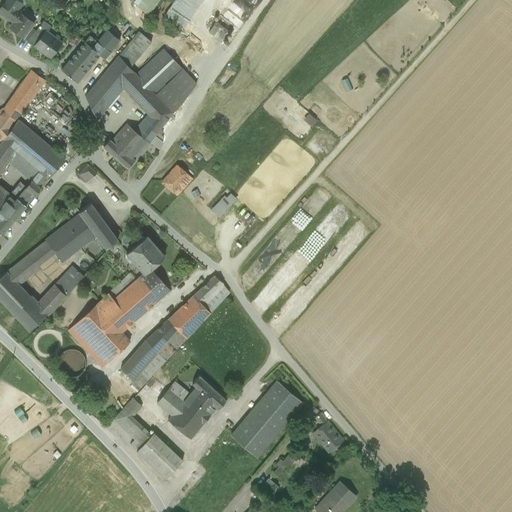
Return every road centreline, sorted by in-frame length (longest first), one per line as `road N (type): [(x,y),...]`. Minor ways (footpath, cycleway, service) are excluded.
road 1 (track): [(422,511),(224,280),(101,165),(95,142)]
road 2 (track): [(224,280),(471,0)]
road 3 (track): [(133,198),(265,0)]
road 4 (residential): [(0,337),(136,472),(161,511)]
road 5 (track): [(0,255),(95,142)]
road 6 (unclassified): [(95,142),(78,93),(0,42)]
